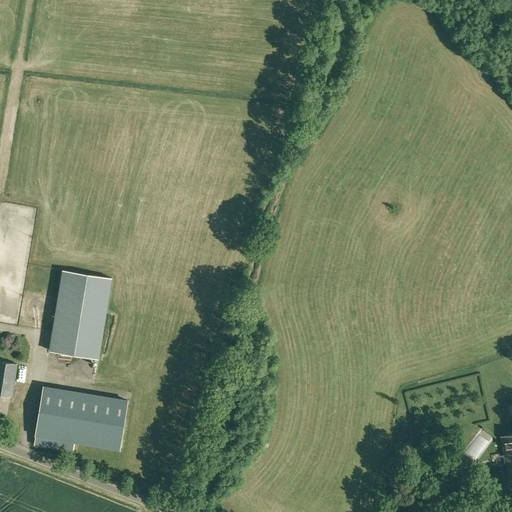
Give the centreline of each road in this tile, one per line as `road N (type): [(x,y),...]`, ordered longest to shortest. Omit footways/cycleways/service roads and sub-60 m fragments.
road 1 (unclassified): [(172,511),(0,443)]
road 2 (track): [(1,170),(29,0)]
